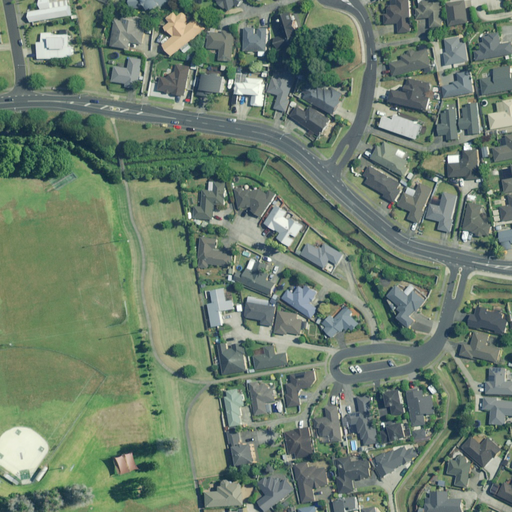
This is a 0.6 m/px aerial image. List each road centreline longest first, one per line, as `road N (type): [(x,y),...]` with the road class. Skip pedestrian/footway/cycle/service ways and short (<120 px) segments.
road 1 (tertiary): [(20,99),(267,134),(326,178)]
road 2 (residential): [(233,231),(353,297),(379,348)]
road 3 (residential): [(358,10),(372,68),(366,102),(326,178)]
road 4 (tertiary): [(326,178),(395,238),(462,259)]
road 5 (residential): [(421,353),(408,368),(345,379),(334,372),(336,357),(379,348)]
